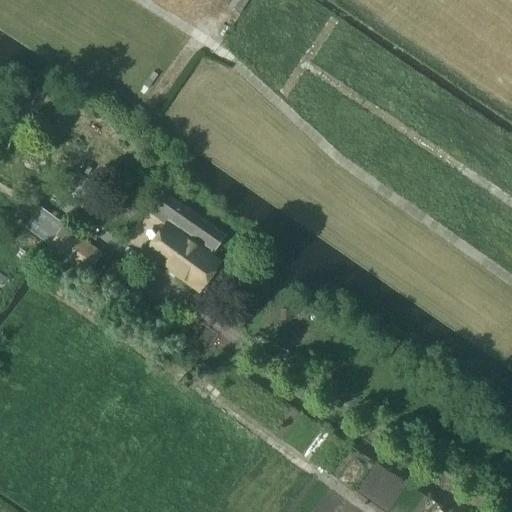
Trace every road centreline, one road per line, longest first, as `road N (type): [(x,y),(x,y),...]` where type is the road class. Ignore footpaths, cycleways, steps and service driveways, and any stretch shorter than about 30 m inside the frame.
road 1 (track): [(511,293),(318,148),(195,36),(218,0)]
road 2 (track): [(511,200),(300,59)]
